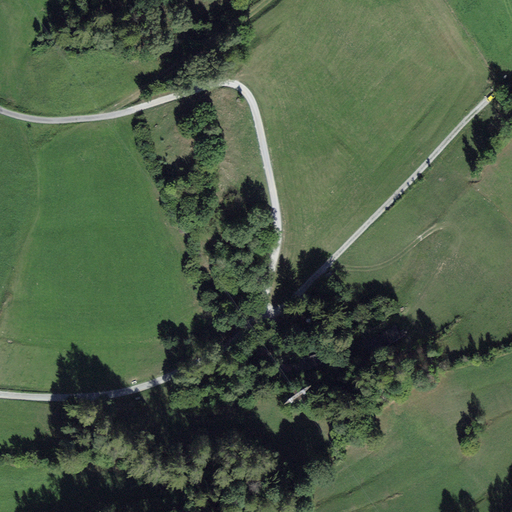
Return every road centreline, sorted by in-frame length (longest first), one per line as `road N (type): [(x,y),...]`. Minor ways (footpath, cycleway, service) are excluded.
road 1 (track): [(0,395),(114,397),(150,389),(249,333),(264,313),(278,233),(253,106)]
road 2 (track): [(264,313),(301,290),(498,90)]
road 3 (unclassified): [(253,106),(241,87),(222,82),(95,117),(49,120),(0,109)]
road 4 (track): [(108,115),(268,0)]
